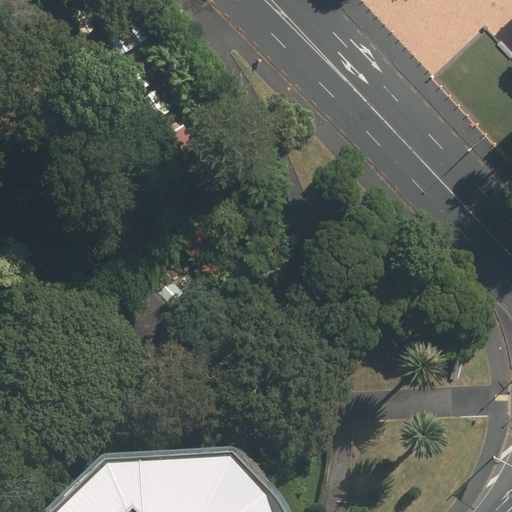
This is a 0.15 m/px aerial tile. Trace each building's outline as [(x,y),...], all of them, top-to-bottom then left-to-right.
[(144,34),(118,0),(72,0),(70,2),(111,58),(144,34)] [(234,174),(188,112),(155,135),(201,198),(234,174)] [(155,243),(95,279),(109,301),(168,266),(155,243)] [(177,267),(217,327),(239,312),(198,253),(177,267)] [(286,511),(278,496),(231,448),(100,456),(40,511),(286,511)]
